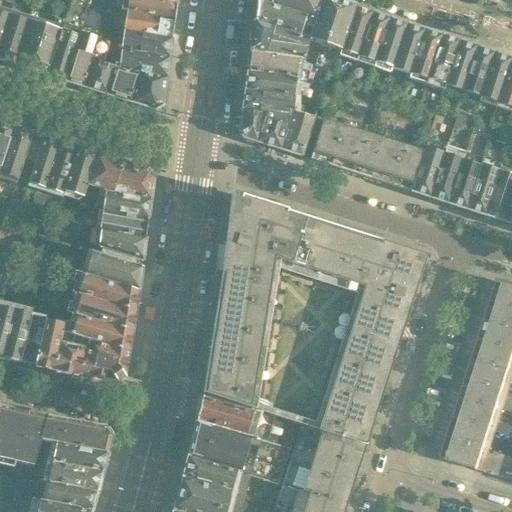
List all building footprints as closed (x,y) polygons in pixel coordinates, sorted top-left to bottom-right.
[(81,31),(91,0),(70,0),(60,33),(78,39),(81,31)] [(176,4),(150,0),(127,0),(126,14),(174,21),(176,4)] [(320,0),(256,0),(256,6),(308,23),(313,25),(320,0)] [(339,55),(354,9),(327,0),(320,0),(313,25),(308,42),(307,44),(339,55)] [(308,23),(256,6),(254,24),(302,40),(308,23)] [(374,15),(354,9),(339,55),(359,61),(374,15)] [(0,44),(9,17),(0,14),(0,44)] [(174,21),(126,14),(123,32),(172,41),(174,21)] [(391,21),(374,15),(359,61),(376,67),(391,21)] [(9,17),(0,44),(0,62),(13,66),(28,23),(9,17)] [(406,26),(391,21),(376,67),(391,72),(406,26)] [(60,33),(28,23),(13,66),(46,77),(60,33)] [(302,40),(254,24),(252,35),(249,35),(248,42),(251,43),(250,54),(284,60),(301,65),(307,44),(308,42),(302,40)] [(424,32),(406,26),(391,72),(409,77),(424,32)] [(83,88),(98,41),(99,37),(81,31),(78,39),(64,83),(83,88)] [(172,41),(123,32),(120,51),(169,60),(172,41)] [(442,38),(424,32),(409,77),(427,83),(442,38)] [(64,83),(78,39),(60,33),(46,77),(64,83)] [(461,44),(442,38),(427,83),(446,90),(461,44)] [(98,41),(83,88),(105,96),(114,68),(106,66),(106,65),(101,64),(107,49),(108,44),(98,41)] [(477,49),(461,44),(446,90),(462,95),(477,49)] [(112,50),(107,49),(101,64),(106,65),(112,50)] [(495,55),(477,49),(462,95),(480,101),(495,55)] [(166,80),(169,60),(120,51),(116,69),(116,71),(133,74),(166,80)] [(327,73),(312,69),(301,65),(284,60),(250,54),(250,57),(247,60),(246,67),(248,70),(247,74),(295,80),(321,89),(327,73)] [(511,63),(511,60),(495,55),(480,101),(498,107),(511,63)] [(511,63),(498,107),(511,111),(511,63)] [(125,102),(133,74),(116,71),(116,69),(114,68),(105,96),(125,102)] [(162,108),(166,80),(133,74),(125,102),(155,112),(162,108)] [(293,96),(295,80),(247,74),(247,75),(247,80),(245,92),(293,99),(293,96)] [(291,116),(293,99),(245,92),(244,98),(242,112),(273,116),(290,118),(291,116)] [(319,104),(293,96),(293,99),(291,116),(313,122),(319,104)] [(243,139),(261,145),(301,158),(313,122),(291,116),(290,118),(273,116),(242,112),(239,133),(243,139)] [(322,121),(310,161),(360,177),(373,137),(322,121)] [(0,173),(14,129),(0,124),(0,173)] [(32,135),(14,129),(0,173),(0,174),(17,181),(32,135)] [(422,152),(373,137),(360,177),(409,193),(422,152)] [(60,144),(43,138),(28,183),(45,189),(60,144)] [(77,149),(60,144),(45,189),(62,194),(63,193),(77,149)] [(95,155),(77,149),(63,193),(81,199),(84,190),(95,155)] [(443,155),(425,149),(423,153),(422,152),(409,193),(429,199),(443,155)] [(111,195),(122,163),(95,155),(84,190),(98,192),(111,195)] [(443,155),(429,199),(448,205),(462,161),(443,155)] [(462,161),(448,205),(466,211),(480,166),(462,161)] [(149,172),(122,163),(111,195),(150,202),(153,179),(149,172)] [(480,166),(466,211),(485,217),(499,172),(480,166)] [(511,176),(499,172),(485,217),(503,222),(511,193),(511,176)] [(147,221),(150,202),(111,195),(98,192),(97,199),(96,199),(95,211),(96,211),(96,214),(147,221)] [(511,193),(503,222),(511,225),(511,193)] [(40,209),(44,197),(35,194),(31,206),(40,209)] [(365,446),(422,268),(425,257),(246,200),(231,195),(227,225),(222,275),(202,398),(258,414),(298,425),(300,426),(365,446)] [(145,239),(147,221),(96,214),(94,231),(100,231),(99,234),(145,239)] [(145,239),(99,234),(96,256),(141,270),(145,239)] [(141,270),(96,256),(89,253),(84,273),(80,271),(79,276),(137,294),(141,270)] [(137,294),(79,276),(72,273),(68,285),(78,287),(75,297),(81,299),(134,315),(137,294)] [(37,276),(27,274),(25,284),(34,286),(37,276)] [(485,449),(510,372),(511,365),(511,286),(496,282),(496,284),(498,284),(441,460),(478,472),(485,449)] [(30,292),(10,288),(8,297),(27,302),(30,292)] [(134,315),(81,299),(78,308),(66,305),(64,315),(75,319),(75,318),(131,335),(134,315)] [(0,307),(0,359),(2,360),(14,311),(0,307)] [(32,316),(14,311),(2,360),(19,365),(32,316)] [(32,316),(19,365),(34,368),(45,319),(32,316)] [(75,318),(75,319),(73,327),(63,324),(62,327),(61,333),(88,342),(128,355),(131,335),(75,318)] [(44,323),(34,368),(52,372),(59,343),(61,333),(62,327),(44,323)] [(88,342),(87,348),(80,377),(117,384),(123,379),(128,355),(88,342)] [(87,348),(59,343),(52,372),(76,377),(80,377),(87,348)] [(195,424),(252,442),(257,443),(288,453),(289,450),(291,450),(298,425),(258,414),(202,398),(201,398),(199,407),(197,415),(195,424)] [(0,445),(11,412),(0,409),(0,445)] [(29,415),(11,412),(0,445),(0,462),(32,468),(40,442),(46,419),(29,415)] [(106,430),(46,419),(40,442),(48,443),(106,455),(110,437),(106,430)] [(288,453),(252,442),(195,424),(187,459),(262,482),(277,487),(288,453)] [(353,483),(365,446),(300,426),(289,462),(353,483)] [(106,455),(48,443),(43,462),(101,475),(106,455)] [(511,457),(485,449),(478,472),(511,482),(511,457)] [(262,482),(187,459),(181,479),(244,497),(247,489),(259,492),(262,482)] [(101,475),(43,462),(38,482),(43,483),(96,494),(101,475)] [(296,511),(344,511),(353,483),(289,462),(275,505),(296,511)] [(0,469),(0,482),(12,485),(15,473),(0,469)] [(16,473),(13,498),(26,500),(29,475),(16,473)] [(242,511),(247,498),(244,497),(181,479),(173,511),(242,511)] [(90,511),(96,494),(43,483),(38,504),(81,511),(90,511)]
